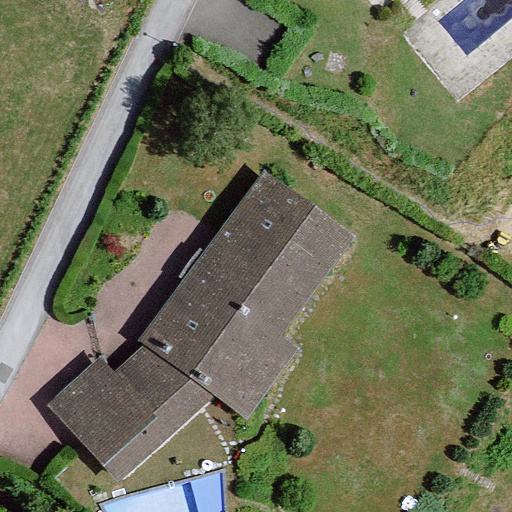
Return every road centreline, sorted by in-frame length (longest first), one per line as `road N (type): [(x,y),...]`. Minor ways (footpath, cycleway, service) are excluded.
road 1 (track): [(511,246),(148,34)]
road 2 (residential): [(0,350),(167,0)]
